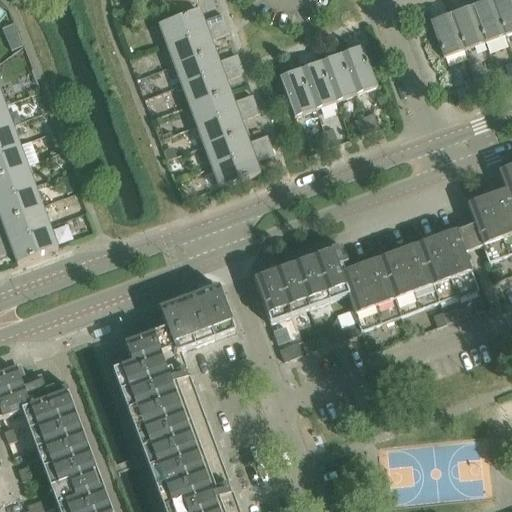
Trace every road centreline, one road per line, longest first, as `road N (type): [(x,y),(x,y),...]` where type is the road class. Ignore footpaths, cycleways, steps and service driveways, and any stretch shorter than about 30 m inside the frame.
road 1 (residential): [(280,408),(511,321)]
road 2 (unclassified): [(0,338),(225,253)]
road 3 (unclassified): [(432,145),(216,227)]
road 4 (unclassified): [(225,253),(442,175)]
road 5 (unclassified): [(216,227),(0,306)]
road 6 (residential): [(280,408),(225,253)]
road 7 (residential): [(383,14),(432,145)]
